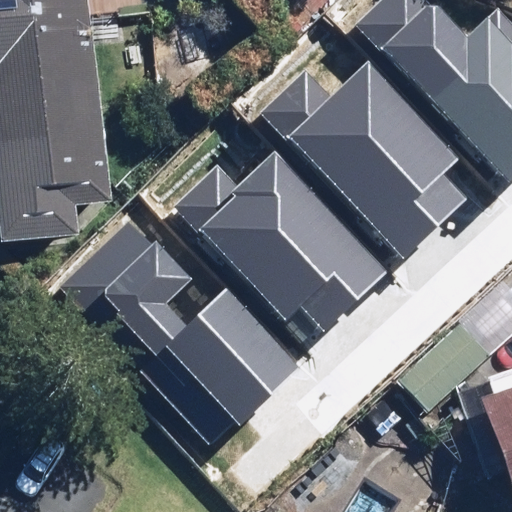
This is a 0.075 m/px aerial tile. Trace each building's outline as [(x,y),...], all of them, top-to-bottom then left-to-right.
[(0,0),(0,240),(1,247),(79,237),(76,211),(111,206),(84,0),(0,0)] [(278,0),(256,0),(268,11),(278,0)] [(406,0),(379,0),(348,31),(494,182),(511,165),(511,32),(491,11),(453,48),(406,0)] [(296,73),(254,113),(394,257),(458,195),(433,170),(442,162),(345,62),(314,91),(296,73)] [(281,311),(306,337),(369,277),(257,161),(232,184),(205,155),(152,206),(267,325),(281,311)] [(45,286),(194,442),(269,372),(119,216),(45,286)] [(511,337),(511,292),(501,281),(391,385),(425,420),(511,337)] [(511,395),(481,407),(511,491),(511,395)]
